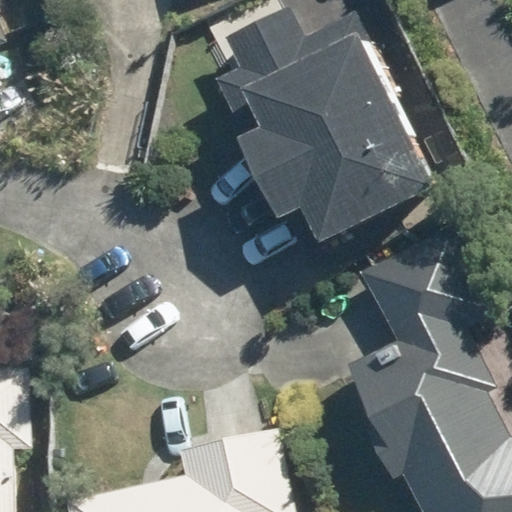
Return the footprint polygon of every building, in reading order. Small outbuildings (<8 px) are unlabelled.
[(0,85),(0,52),(15,47),(0,9),(0,85)] [(313,42),(298,14),(236,45),(250,75),(226,86),(259,151),(256,152),(297,233),(300,231),(316,261),(336,251),(338,256),(451,198),(376,54),(381,52),(363,18),(313,42)] [(419,476),(425,473),(446,511),(511,511),(511,403),(505,390),(511,386),(511,374),(484,323),(511,308),(511,299),(470,221),(382,269),(418,335),(369,362),(409,435),(399,441),(419,476)] [(0,511),(30,511),(29,445),(45,445),(44,365),(0,365),(0,511)] [(315,511),(293,421),(197,445),(203,472),(89,500),(91,511),(315,511)]
